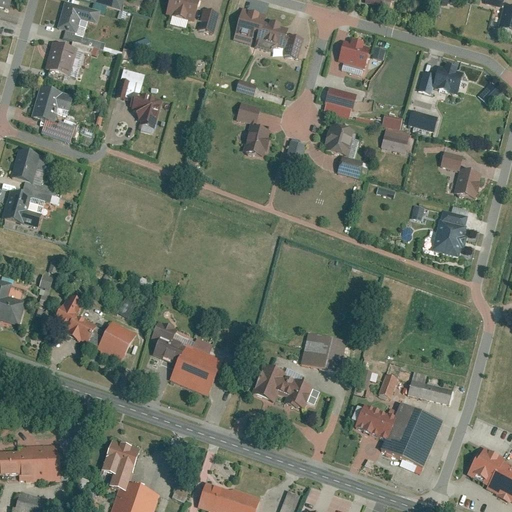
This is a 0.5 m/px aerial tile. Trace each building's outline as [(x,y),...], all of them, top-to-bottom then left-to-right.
[(0,0),(0,7),(10,11),(13,0),(0,0)] [(118,0),(97,0),(93,12),(102,15),(120,21),(126,2),(118,0)] [(166,0),(162,15),(194,26),(202,0),(166,0)] [(366,0),(365,3),(385,9),(387,0),(366,0)] [(483,0),(482,5),(499,10),(502,0),(483,0)] [(56,29),(76,36),(81,21),(85,9),(65,3),(56,29)] [(497,29),(511,33),(511,9),(505,7),(497,29)] [(93,12),(85,9),(81,21),(98,26),(102,15),(93,12)] [(265,18),(241,11),(232,43),(257,49),(265,18)] [(204,13),(199,31),(213,35),(218,17),(204,13)] [(259,43),(287,53),(291,38),(293,36),(264,27),(259,43)] [(285,58),(298,61),(305,42),(291,38),(287,53),(285,58)] [(131,45),(136,57),(150,52),(145,40),(131,45)] [(351,40),(342,68),(365,75),(374,48),(351,40)] [(57,44),(48,72),(66,78),(75,50),(57,44)] [(371,60),(381,63),(384,51),(375,49),(371,60)] [(431,90),(459,99),(467,75),(439,66),(431,90)] [(68,80),(75,81),(77,71),(69,70),(68,80)] [(233,94),(251,99),(254,87),(236,82),(233,94)] [(489,84),(476,99),(487,108),(500,94),(489,84)] [(140,133),(154,136),(162,107),(138,100),(141,91),(120,86),(116,103),(130,107),(130,116),(135,124),(140,133)] [(35,119),(55,125),(65,94),(45,88),(35,119)] [(323,115),(350,124),(358,97),(331,88),(323,115)] [(250,129),(254,130),(261,110),(241,104),(234,124),(250,129)] [(412,113),(408,127),(434,134),(438,119),(412,113)] [(324,152),(348,160),(356,134),(332,126),(324,152)] [(243,152),(265,159),(272,136),(254,130),(250,129),(243,152)] [(382,149),(405,156),(411,138),(387,130),(382,149)] [(283,163),(298,167),(304,148),(288,144),(283,163)] [(18,154),(12,179),(33,184),(39,159),(18,154)] [(437,165),(459,172),(462,161),(441,154),(437,165)] [(452,192),(478,201),(485,180),(459,172),(452,192)] [(392,199),(394,195),(377,190),(376,194),(392,199)] [(23,227),(23,226),(37,230),(41,217),(27,214),(30,200),(10,194),(2,221),(23,227)] [(411,222),(421,223),(422,209),(412,208),(411,222)] [(446,208),(441,222),(467,230),(472,216),(446,208)] [(432,250),(461,259),(470,231),(467,230),(441,222),(432,250)] [(48,291),(50,279),(39,277),(37,289),(48,291)] [(24,308),(7,304),(11,290),(0,286),(0,325),(18,330),(24,308)] [(54,329),(70,337),(67,342),(78,348),(80,343),(87,346),(95,331),(78,322),(85,310),(69,301),(54,329)] [(128,318),(133,305),(121,301),(117,313),(128,318)] [(98,350),(120,362),(135,336),(114,323),(98,350)] [(151,340),(159,344),(153,358),(176,369),(170,382),(205,397),(219,365),(185,350),(183,352),(168,346),(173,334),(157,327),(151,340)] [(344,348),(308,340),(302,368),(338,376),(344,348)] [(253,396),(274,405),(278,397),(288,401),(286,405),(303,412),(312,391),(294,384),(293,388),(283,384),(286,378),(264,369),(253,396)] [(369,382),(374,384),(377,376),(361,370),(354,388),(366,392),(369,382)] [(384,380),(378,396),(390,400),(396,384),(384,380)] [(408,397),(449,406),(452,394),(411,384),(408,397)] [(400,411),(394,425),(364,412),(356,433),(385,446),(382,455),(423,472),(441,428),(400,411)] [(140,450),(112,441),(100,476),(128,486),(140,450)] [(18,453),(0,453),(0,477),(20,477),(20,482),(60,481),(59,446),(17,447),(18,453)] [(482,450),(467,477),(486,488),(501,460),(482,450)] [(511,465),(501,460),(486,488),(511,501),(511,465)] [(78,479),(75,490),(84,493),(87,482),(78,479)] [(119,485),(110,511),(155,511),(160,499),(119,485)] [(256,511),(260,501),(207,485),(198,511),(200,511),(256,511)] [(278,511),(292,511),(297,497),(284,493),(278,511)]
